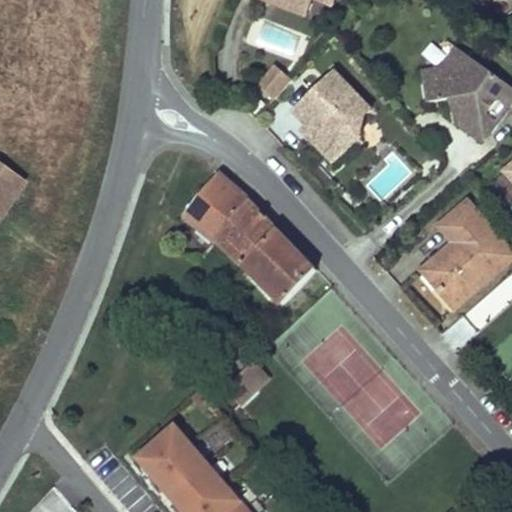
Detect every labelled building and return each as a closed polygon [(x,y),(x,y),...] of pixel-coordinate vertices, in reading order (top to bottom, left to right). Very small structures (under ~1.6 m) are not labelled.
[(304,17),(306,12),(279,1),(279,0),(262,0),(263,0),(283,9),(304,17)] [(314,0),(331,7),(333,0),(279,0),(279,1),(306,12),(310,0),(314,0)] [(511,103),(511,95),(457,50),(441,70),(423,72),(426,102),(450,101),(463,111),(451,124),(463,134),(477,146),(511,103)] [(274,63),(256,86),(273,101),(292,78),(274,63)] [(371,114),(333,75),(294,113),(306,126),(314,135),(309,140),(318,149),(334,166),(348,153),(339,144),(365,119),(371,114)] [(339,144),(348,153),(361,140),(365,119),(339,144)] [(301,132),(309,140),(314,135),(306,126),(301,132)] [(219,166),(200,149),(168,200),(187,216),(218,177),(214,173),(219,166)] [(224,170),(219,166),(214,173),(218,177),(224,170)] [(0,217),(22,185),(0,169),(0,217)] [(232,188),(218,177),(187,216),(185,219),(214,245),(216,242),(248,202),(232,188)] [(317,271),(248,202),(216,242),(243,267),(232,284),(240,289),(249,275),(283,309),(317,271)] [(511,262),(511,253),(469,203),(440,228),(455,245),(462,252),(437,274),(447,287),(440,293),(456,311),(511,262)] [(381,207),(373,215),(380,222),(387,214),(381,207)] [(174,235),(178,229),(161,224),(159,245),(174,245),(174,235)] [(462,252),(455,245),(422,273),(440,293),(447,287),(437,274),(462,252)] [(167,280),(156,277),(150,299),(162,302),(167,280)] [(240,289),(232,284),(226,293),(233,298),(240,289)] [(215,307),(191,286),(180,298),(205,322),(206,319),(215,307)] [(225,316),(215,307),(206,319),(215,327),(225,316)] [(269,380),(255,363),(239,378),(254,394),(269,380)] [(254,394),(239,378),(225,391),(240,407),(254,394)] [(248,511),(177,428),(139,461),(182,511),(248,511)]
